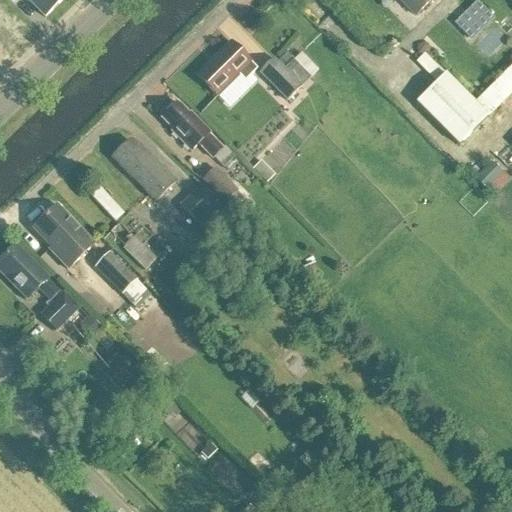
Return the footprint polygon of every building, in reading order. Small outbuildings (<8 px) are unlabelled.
[(24,0),(45,20),(65,0),(24,0)] [(396,0),(415,19),(433,1),(431,0),(396,0)] [(477,4),(454,26),(468,41),(491,19),(477,4)] [(25,38),(0,13),(0,53),(4,58),(25,38)] [(257,72),(251,66),(229,44),(195,78),(217,100),(239,78),(244,84),(257,72)] [(276,69),(301,94),(317,77),(300,60),(294,66),(286,58),(276,69)] [(301,94),(276,69),(272,66),(258,81),(286,109),(301,94)] [(415,105),(458,148),(487,120),(444,76),(415,105)] [(212,161),(222,151),(208,137),(209,136),(190,116),(188,118),(177,106),(161,121),(173,133),(171,135),(191,154),(198,147),(212,161)] [(155,204),(175,184),(147,156),(144,158),(129,144),(112,161),(155,204)] [(225,152),(213,163),(219,170),(231,159),(225,152)] [(274,178),(260,164),(252,172),(266,186),(274,178)] [(489,165),(479,184),(497,195),(508,175),(489,165)] [(225,208),(238,195),(216,173),(203,185),(225,208)] [(206,238),(228,217),(201,189),(179,210),(206,238)] [(48,253),(67,272),(93,247),(56,208),(32,232),(50,251),(48,253)] [(145,274),(156,262),(134,241),(125,249),(123,252),(145,274)] [(15,248),(0,263),(0,276),(26,303),(37,291),(49,303),(59,294),(47,282),(48,281),(15,248)] [(137,283),(109,256),(94,271),(121,298),(122,298),(128,303),(134,297),(128,292),(137,283)] [(316,262),(302,268),(311,287),(325,281),(316,262)] [(63,296),(41,319),(56,334),(78,311),(63,296)] [(207,462),(215,453),(210,448),(202,456),(207,462)]
